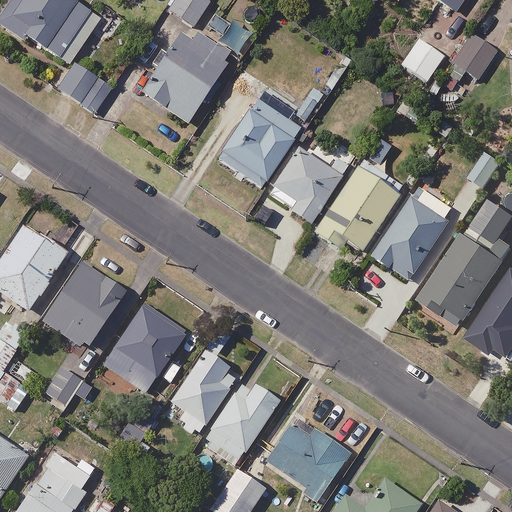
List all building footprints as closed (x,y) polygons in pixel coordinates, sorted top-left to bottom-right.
[(99,22),(66,0),(9,0),(0,14),(0,28),(24,44),(26,40),(68,68),(99,22)] [(211,0),(176,0),(168,13),(192,29),(211,0)] [(463,0),(431,0),(454,15),(463,0)] [(229,60),(182,30),(140,94),(186,125),(229,60)] [(494,56),(470,40),(452,66),(476,82),(494,56)] [(443,58),(415,42),(400,69),(427,85),(443,58)] [(109,91),(69,67),(55,91),(95,115),(109,91)] [(322,97),(309,89),(292,115),(305,123),(322,97)] [(299,132),(255,102),(216,161),(260,190),(299,132)] [(314,148),(303,140),(268,193),(291,209),(287,214),(308,228),(356,154),(324,133),(314,148)] [(499,166),(483,156),(468,181),(483,190),(499,166)] [(386,178),(362,162),(312,235),(343,256),(349,247),(359,254),(396,200),(379,188),(386,178)] [(445,226),(408,201),(370,258),(407,283),(445,226)] [(511,221),(486,204),(419,304),(459,330),(511,250),(498,241),(511,221)] [(66,255),(23,226),(0,261),(0,296),(27,314),(66,255)] [(124,294),(80,265),(41,324),(84,353),(124,294)] [(511,269),(511,270),(465,338),(490,355),(494,350),(505,357),(511,347),(511,269)] [(184,335),(141,306),(101,366),(144,395),(184,335)] [(0,376),(1,375),(25,335),(5,323),(0,331),(0,376)] [(237,378),(203,355),(169,405),(182,414),(176,424),(196,438),(237,378)] [(82,383),(61,369),(41,399),(62,413),(82,383)] [(32,394),(1,375),(0,376),(0,400),(20,413),(32,394)] [(277,403),(243,381),(201,445),(235,467),(277,403)] [(346,454),(290,423),(265,468),(320,499),(346,454)] [(153,446),(125,426),(113,442),(142,462),(153,446)] [(0,496),(25,458),(0,441),(0,496)] [(123,463),(102,449),(92,465),(113,478),(123,463)] [(63,461),(51,454),(14,511),(71,511),(83,493),(80,491),(93,470),(67,454),(63,461)] [(249,511),(264,490),(234,471),(207,511),(249,511)] [(345,495),(338,506),(329,500),(321,511),(415,511),(420,505),(384,482),(367,509),(345,495)] [(453,511),(438,501),(431,511),(453,511)] [(109,511),(112,508),(105,503),(99,511),(109,511)]
